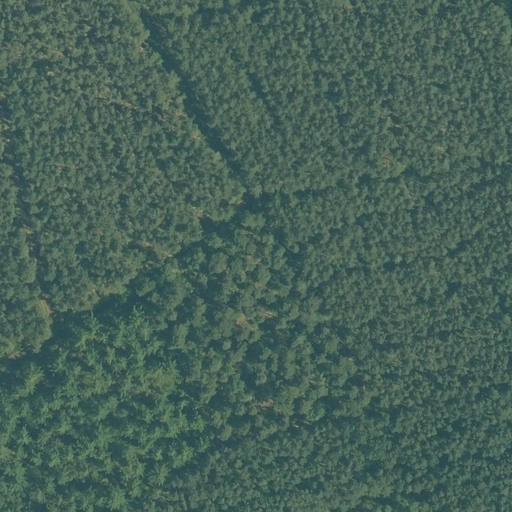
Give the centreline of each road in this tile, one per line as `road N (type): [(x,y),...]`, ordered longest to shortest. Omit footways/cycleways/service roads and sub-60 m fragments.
road 1 (track): [(100,511),(208,444),(323,411),(511,380)]
road 2 (track): [(154,23),(366,405)]
road 3 (track): [(253,201),(55,328)]
road 4 (track): [(55,328),(0,111)]
